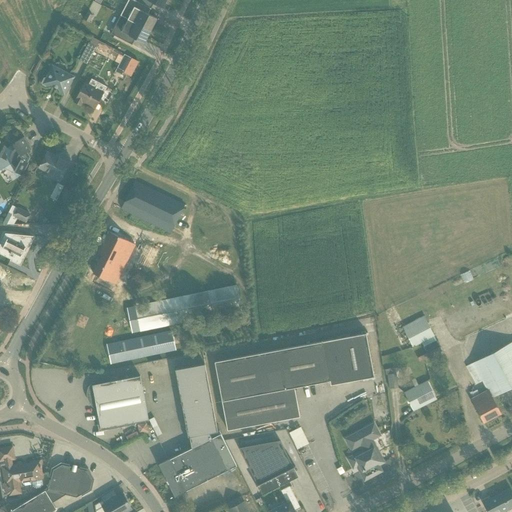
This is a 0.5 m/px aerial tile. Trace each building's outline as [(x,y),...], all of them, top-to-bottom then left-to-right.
[(127,0),(120,15),(150,31),(157,19),(148,14),(151,9),(133,0),(127,0)] [(133,0),(151,9),(153,4),(162,8),(166,0),(133,0)] [(110,34),(131,45),(134,39),(144,44),(150,31),(120,15),(110,34)] [(79,60),(87,65),(99,41),(91,37),(79,60)] [(96,52),(106,57),(110,50),(99,45),(96,52)] [(116,50),(112,58),(120,62),(114,72),(122,76),(123,73),(131,58),(116,50)] [(144,65),(131,58),(123,73),(128,76),(133,65),(142,69),(144,65)] [(52,65),(45,78),(43,78),(41,83),(42,86),(46,88),(51,86),(58,90),(59,92),(64,95),(74,76),(52,65)] [(84,83),(74,103),(80,106),(82,102),(95,109),(106,87),(91,79),(88,85),(84,83)] [(0,170),(4,168),(13,173),(17,178),(21,175),(28,163),(27,162),(30,157),(27,152),(31,149),(24,137),(12,144),(13,145),(8,149),(3,146),(0,151),(0,170)] [(47,152),(38,169),(51,175),(51,177),(59,181),(69,162),(61,157),(60,160),(47,152)] [(191,210),(135,181),(121,209),(170,233),(177,220),(185,223),(191,210)] [(57,183),(49,198),(55,202),(63,187),(57,183)] [(2,225),(14,225),(17,219),(25,223),(30,214),(18,207),(17,209),(12,206),(2,225)] [(116,285),(135,245),(109,232),(90,272),(116,285)] [(31,243),(23,239),(14,234),(5,234),(0,243),(4,246),(0,252),(0,254),(10,259),(10,261),(20,266),(24,257),(23,257),(26,249),(28,250),(31,243)] [(137,268),(159,278),(171,252),(149,242),(137,268)] [(236,285),(127,308),(132,334),(242,311),(236,285)] [(438,345),(424,316),(401,325),(412,347),(412,348),(421,343),(426,352),(438,345)] [(171,332),(106,345),(110,364),(131,359),(132,360),(175,351),(171,332)] [(366,333),(214,362),(227,430),(299,416),(294,388),(330,381),(330,385),(374,377),(366,333)] [(511,387),(511,341),(465,367),(475,385),(481,381),(486,390),(470,399),(483,423),(500,414),(492,398),(511,387)] [(187,437),(189,437),(215,424),(204,364),(175,370),(187,437)] [(387,375),(389,389),(398,388),(396,373),(395,374),(395,368),(385,369),(385,375),(387,375)] [(92,387),(98,418),(96,418),(97,422),(99,422),(100,429),(132,423),(132,425),(135,424),(135,423),(148,420),(140,378),(92,387)] [(413,412),(437,400),(427,381),(418,385),(414,378),(411,380),(414,387),(403,392),(413,412)] [(385,402),(377,399),(374,407),(383,410),(385,402)] [(360,448),(362,451),(348,459),(353,468),(359,465),(362,470),(359,471),(364,480),(381,471),(378,465),(383,462),(377,451),(372,441),(381,437),(374,423),(344,438),(351,452),(360,448)] [(169,458),(167,460),(158,464),(165,477),(164,477),(168,484),(174,497),(186,492),(185,491),(227,470),(236,465),(219,431),(217,432),(215,424),(189,437),(191,448),(169,459),(169,458)] [(288,432),(297,449),(308,444),(300,426),(288,432)] [(244,440),(245,447),(239,448),(262,495),(298,477),(279,440),(272,442),(271,435),(244,440)] [(12,447),(0,448),(0,461),(4,461),(5,467),(2,467),(5,484),(8,483),(10,494),(20,492),(18,482),(20,481),(21,483),(24,486),(31,485),(32,486),(35,489),(40,488),(42,484),(41,478),(42,477),(40,463),(41,462),(41,460),(31,462),(30,462),(30,463),(29,464),(22,466),(22,464),(21,463),(21,462),(20,462),(19,462),(18,462),(17,463),(17,464),(17,465),(12,465),(11,460),(14,459),(12,447)] [(51,511),(56,509),(52,502),(65,495),(76,497),(81,494),(89,489),(92,480),(86,471),(61,465),(53,470),(51,477),(48,490),(45,491),(45,490),(8,511),(51,511)] [(281,490),(287,502),(268,511),(295,511),(295,510),(300,508),(289,486),(281,490)] [(481,500),(486,509),(486,511),(504,511),(511,508),(511,491),(510,488),(490,498),(489,496),(481,500)] [(104,504),(102,500),(94,505),(95,511),(125,511),(131,509),(122,493),(104,504)] [(225,504),(228,510),(227,510),(228,511),(248,511),(244,502),(242,502),(240,497),(225,504)]
